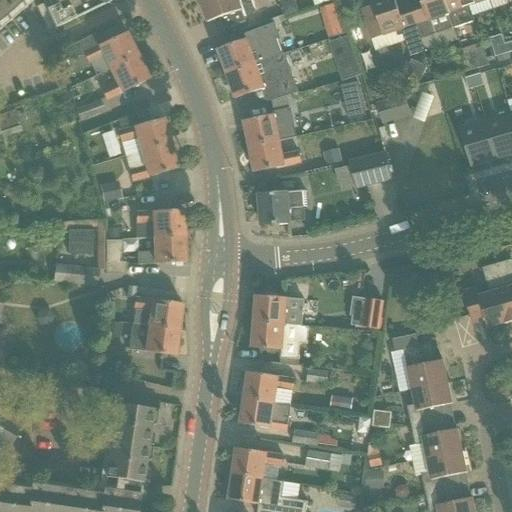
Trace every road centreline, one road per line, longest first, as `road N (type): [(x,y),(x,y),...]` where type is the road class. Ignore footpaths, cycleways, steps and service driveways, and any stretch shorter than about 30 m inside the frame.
road 1 (tertiary): [(223,257),(305,260),(511,202)]
road 2 (secondary): [(223,257),(204,102),(152,0)]
road 3 (secondary): [(223,257),(202,321),(210,402)]
road 4 (secondary): [(210,402),(230,311),(223,257)]
